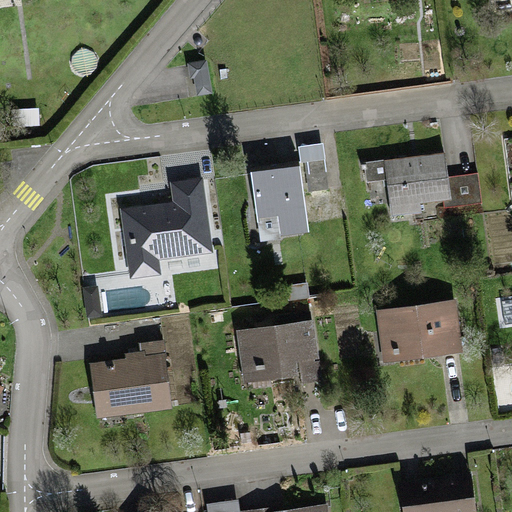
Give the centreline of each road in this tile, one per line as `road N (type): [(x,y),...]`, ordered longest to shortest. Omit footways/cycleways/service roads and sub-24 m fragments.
road 1 (residential): [(28,497),(511,431)]
road 2 (residential): [(511,92),(72,145)]
road 3 (residential): [(0,273),(39,351),(28,497)]
road 4 (residential): [(72,145),(195,0)]
